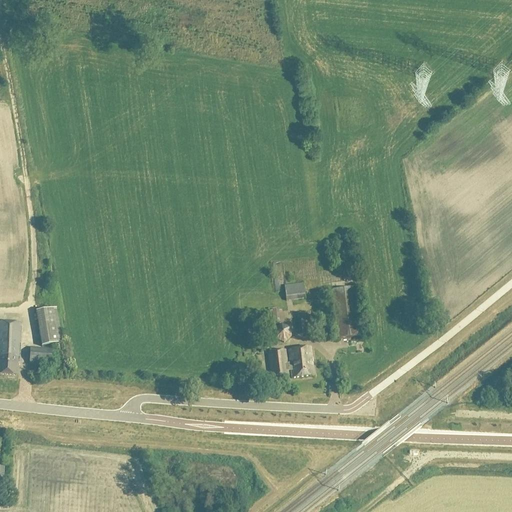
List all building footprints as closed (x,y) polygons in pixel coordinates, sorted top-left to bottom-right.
[(271,265),(272,290),(279,290),(278,264),(271,265)] [(305,299),(303,283),(294,284),(294,278),(284,279),(286,301),(305,299)] [(364,335),(357,287),(329,291),(336,339),(364,335)] [(283,324),(282,311),(278,311),(278,308),(253,310),(255,326),(247,326),(248,338),(258,338),(258,326),(283,324)] [(62,344),(56,309),(36,312),(42,347),(62,344)] [(314,332),(312,319),(308,319),(307,312),(297,313),(299,334),(314,332)] [(0,374),(18,376),(20,324),(0,322),(0,374)] [(292,337),(290,327),(282,325),(274,331),(276,340),(285,343),(292,337)] [(314,376),(310,347),(268,353),(271,379),(288,376),(288,371),(291,371),(292,379),(314,376)] [(50,366),(51,350),(31,348),(30,364),(50,366)]
